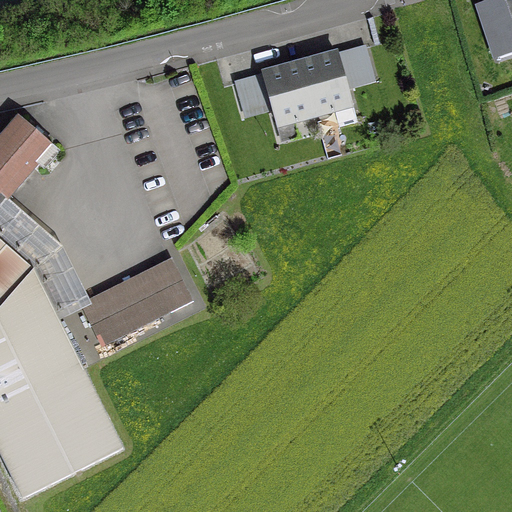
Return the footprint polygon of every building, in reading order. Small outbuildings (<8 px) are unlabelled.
[(511,0),(506,0),(478,10),(492,50),(511,42),(511,0)] [(356,90),(381,83),(372,46),(347,53),(356,90)] [(348,105),(335,56),(298,66),(312,116),(348,105)] [(275,126),(312,116),(298,66),(261,76),(275,126)] [(0,139),(0,195),(1,196),(4,199),(49,147),(17,120),(0,139)] [(31,271),(0,244),(0,458),(20,500),(120,450),(31,271)] [(190,304),(173,274),(88,320),(104,350),(190,304)]
